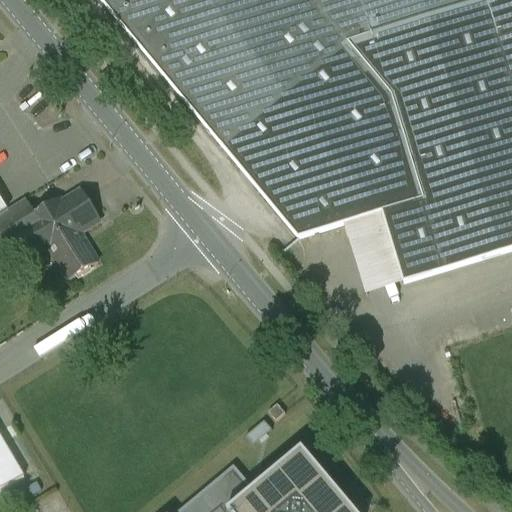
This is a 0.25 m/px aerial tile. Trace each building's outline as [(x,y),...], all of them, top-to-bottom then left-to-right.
[(511,0),(97,0),(298,242),(382,216),(403,287),(511,253),(511,0)] [(79,197),(36,225),(38,228),(19,239),(31,258),(47,248),(58,265),(56,267),(68,287),(99,267),(89,251),(87,252),(78,237),(97,225),(79,197)] [(23,204),(0,218),(0,231),(29,213),(23,204)] [(29,213),(0,231),(0,246),(2,250),(19,239),(38,228),(36,225),(29,213)] [(3,446),(0,447),(0,495),(24,482),(3,446)] [(350,511),(301,453),(253,494),(233,470),(183,511),(350,511)]
